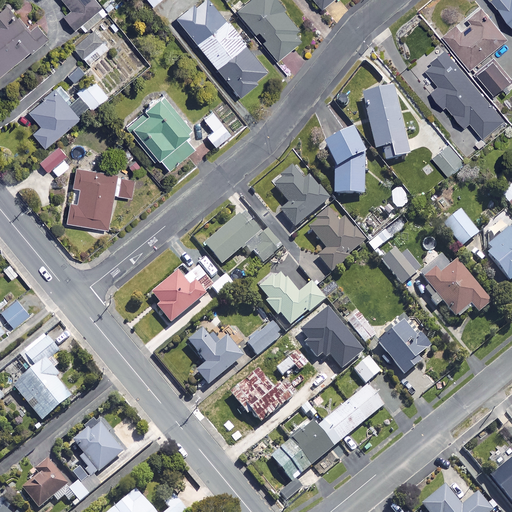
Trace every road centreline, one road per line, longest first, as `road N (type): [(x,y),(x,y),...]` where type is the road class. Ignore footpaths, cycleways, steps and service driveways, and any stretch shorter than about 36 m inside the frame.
road 1 (residential): [(74,299),(261,146),(388,0)]
road 2 (tertiary): [(74,299),(250,511)]
road 3 (residential): [(511,362),(330,511)]
